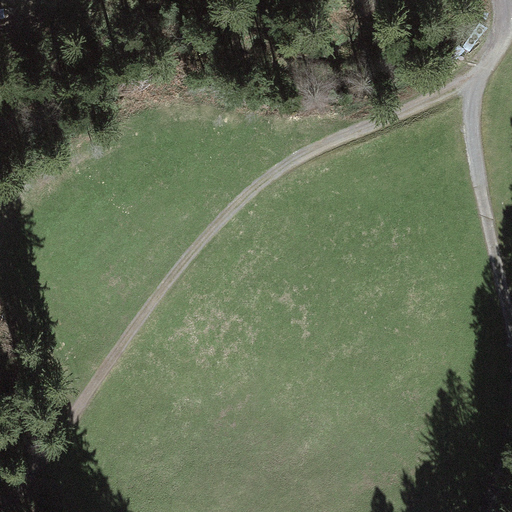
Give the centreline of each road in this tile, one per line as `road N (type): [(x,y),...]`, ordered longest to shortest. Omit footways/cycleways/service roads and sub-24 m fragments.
road 1 (track): [(12,511),(205,233),(272,174),(472,77)]
road 2 (track): [(472,77),(473,144),(511,340)]
